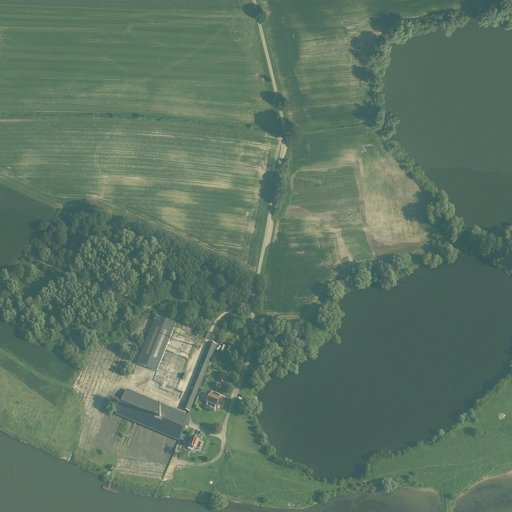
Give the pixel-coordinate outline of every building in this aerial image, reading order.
[(176,324),(156,316),(137,364),(157,372),(176,324)] [(190,390),(197,392),(216,345),(209,342),(190,390)] [(220,361),(227,363),(234,345),(227,343),(220,361)] [(221,375),(218,381),(225,384),(228,378),(221,375)] [(189,417),(126,390),(115,415),(179,442),(189,417)] [(210,409),(211,408),(214,410),(220,395),(219,396),(217,396),(218,394),(212,392),(210,396),(209,395),(206,402),(208,402),(206,406),(210,408),(209,408),(210,409)] [(188,437),(185,444),(199,450),(202,443),(198,442),(198,441),(192,438),(191,439),(188,437)]
